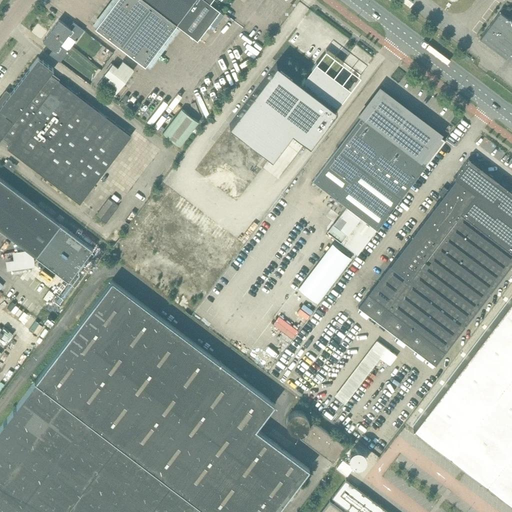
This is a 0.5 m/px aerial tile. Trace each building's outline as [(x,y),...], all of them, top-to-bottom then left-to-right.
[(116,0),(96,27),(96,28),(145,65),(175,25),(177,24),(197,39),(219,10),(209,2),(211,0),(116,0)] [(480,37),(506,57),(509,52),(511,54),(511,20),(500,11),(480,37)] [(84,30),(73,22),(69,27),(59,19),(51,30),(63,39),(67,34),(76,41),(84,30)] [(63,39),(51,30),(43,40),(53,49),(49,54),(60,62),(68,51),(59,45),(63,39)] [(230,124),(272,156),(292,130),(310,143),(337,108),(335,107),(349,89),(327,73),(338,59),(326,50),(302,82),(277,62),(230,124)] [(7,148),(43,175),(80,203),(131,135),(50,73),(53,69),(38,57),(0,105),(0,137),(2,135),(11,142),(7,148)] [(122,59),(119,64),(113,60),(105,72),(113,78),(111,81),(120,87),(135,67),(122,59)] [(337,148),(313,180),(346,206),(327,231),(357,254),(376,230),(411,183),(445,140),(440,136),(443,133),(379,85),(358,114),(359,114),(359,115),(361,117),(337,148)] [(198,122),(181,109),(162,133),(180,146),(198,122)] [(435,365),(445,351),(511,263),(511,189),(511,190),(468,158),(454,177),(455,178),(447,189),(444,186),(438,193),(442,196),(437,203),(358,306),(435,365)] [(8,160),(4,165),(12,171),(16,166),(8,160)] [(0,228),(24,247),(34,254),(36,256),(68,280),(92,248),(60,224),(0,177),(0,228)] [(106,223),(119,206),(113,201),(100,219),(106,223)] [(332,243),(298,287),(317,302),(351,258),(332,243)] [(81,265),(68,281),(75,286),(87,270),(81,265)] [(111,280),(0,427),(0,511),(274,511),(308,467),(254,427),(273,402),(111,280)] [(511,294),(412,425),(511,500),(511,294)] [(5,325),(0,331),(0,337),(8,343),(16,333),(5,325)] [(362,379),(378,356),(391,365),(399,354),(377,339),(353,373),(362,379)] [(297,433),(296,433),(332,460),(344,444),(308,417),(308,418),(309,419),(309,420),(309,422),(309,423),(309,424),(308,426),(308,427),(307,428),(306,429),(305,430),(304,431),(303,431),(302,432),(301,433),(300,433),(298,433),(297,433)] [(325,495),(311,511),(511,511),(511,500),(412,425),(346,511),(325,495)]
